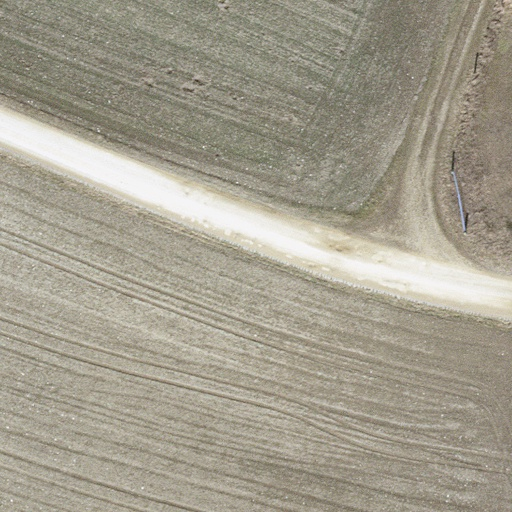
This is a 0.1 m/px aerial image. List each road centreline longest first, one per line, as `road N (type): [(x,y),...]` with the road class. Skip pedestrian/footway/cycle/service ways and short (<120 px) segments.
road 1 (track): [(0,122),(283,235),(511,297)]
road 2 (track): [(401,273),(427,155),(480,0)]
